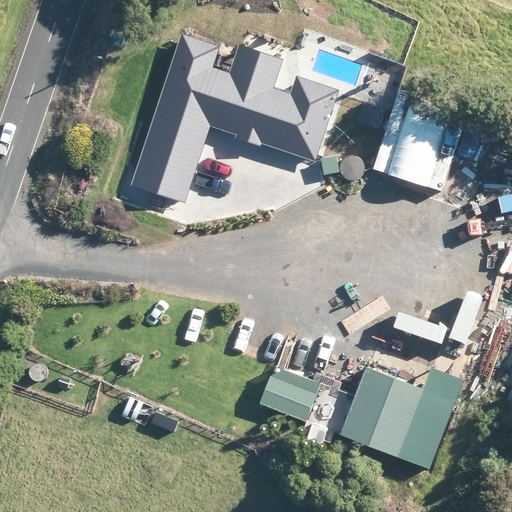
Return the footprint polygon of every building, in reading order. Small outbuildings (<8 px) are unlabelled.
[(273,62),(230,48),(227,58),(197,48),(174,116),(202,125),(197,140),(191,156),(181,153),(173,175),(229,193),(250,130),(273,62)] [(368,72),(329,59),(298,150),(321,158),(326,145),(368,160),(387,104),(360,95),(368,72)] [(440,126),(393,110),(386,131),(433,147),(440,126)] [(482,132),(467,128),(459,155),(474,160),(482,132)] [(275,367),(259,405),(314,429),(330,390),(275,367)] [(426,390),(369,368),(343,434),(400,456),(426,390)]
